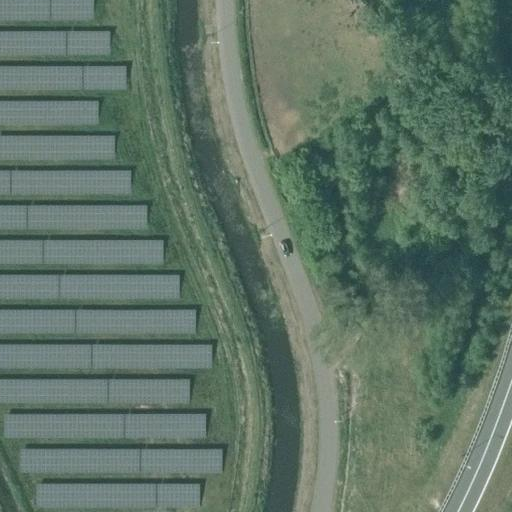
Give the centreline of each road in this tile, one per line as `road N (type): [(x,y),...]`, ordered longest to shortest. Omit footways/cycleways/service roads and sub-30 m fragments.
road 1 (unclassified): [(320,511),(327,449),(321,360),(236,111),(224,0)]
road 2 (motorway): [(511,397),(465,511)]
